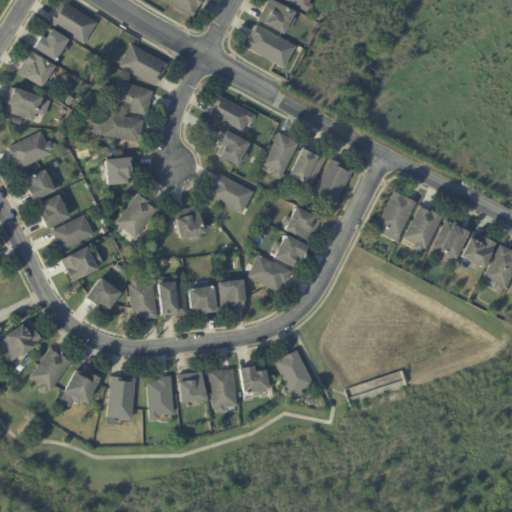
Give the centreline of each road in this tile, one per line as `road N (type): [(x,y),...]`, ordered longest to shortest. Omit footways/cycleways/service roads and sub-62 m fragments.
road 1 (residential): [(386,150),(320,289),(269,337),(135,354),(93,347),(53,315),(0,214)]
road 2 (residential): [(511,216),(109,0)]
road 3 (residential): [(234,0),(178,109),(167,159),(172,170)]
